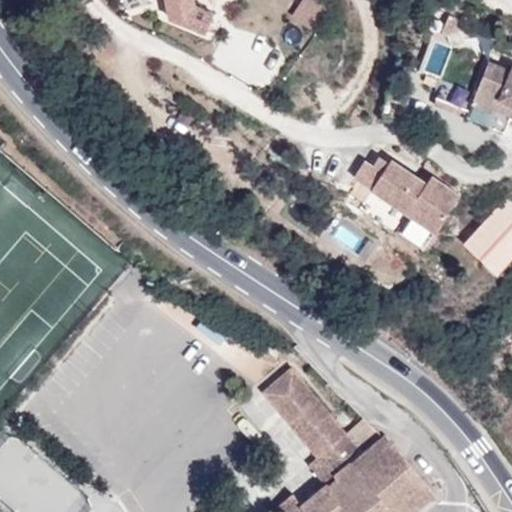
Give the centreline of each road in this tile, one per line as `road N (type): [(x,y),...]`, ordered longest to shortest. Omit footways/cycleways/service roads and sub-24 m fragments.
road 1 (residential): [(94,0),(310,135),(391,140),(466,169),(511,165)]
road 2 (primary): [(0,47),(111,171),(209,249),(327,326)]
road 3 (primary): [(327,326),(435,402),(511,504)]
road 4 (unclassified): [(327,326),(330,366),(435,458),(455,511)]
